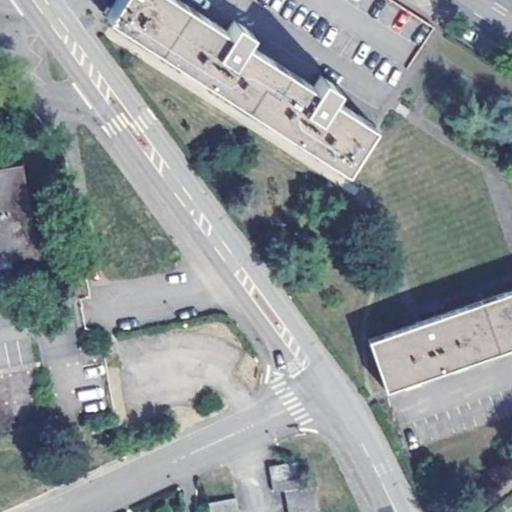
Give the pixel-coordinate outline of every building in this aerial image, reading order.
[(115,0),(106,15),(164,54),(287,134),(341,168),(370,124),(328,97),(335,86),(320,76),(312,87),(241,41),(248,30),(232,20),(225,31),(177,0),(115,0)] [(0,164),(0,257),(37,251),(22,161),(0,164)] [(511,291),(368,340),(385,390),(445,370),(511,347),(511,291)] [(49,367),(58,423),(110,414),(101,358),(49,367)] [(0,375),(0,432),(41,426),(33,370),(0,375)] [(316,511),(311,482),(300,483),(295,458),(267,463),(271,489),(282,487),(286,511),(316,511)] [(207,511),(236,511),(233,495),(205,500),(207,511)]
